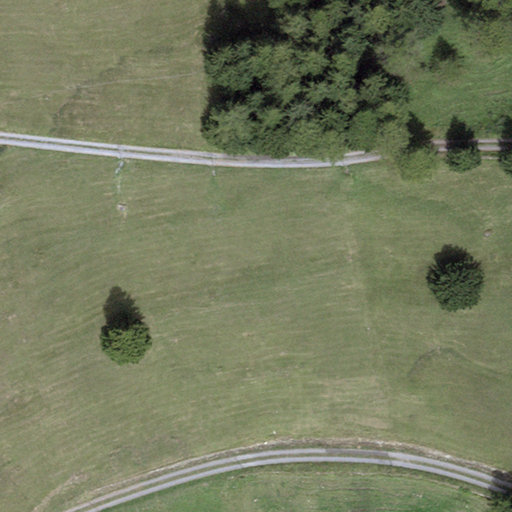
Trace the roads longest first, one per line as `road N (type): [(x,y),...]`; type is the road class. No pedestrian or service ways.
road 1 (track): [(0,133),(216,161),(511,147)]
road 2 (track): [(81,511),(250,459),(354,451),(511,488)]
